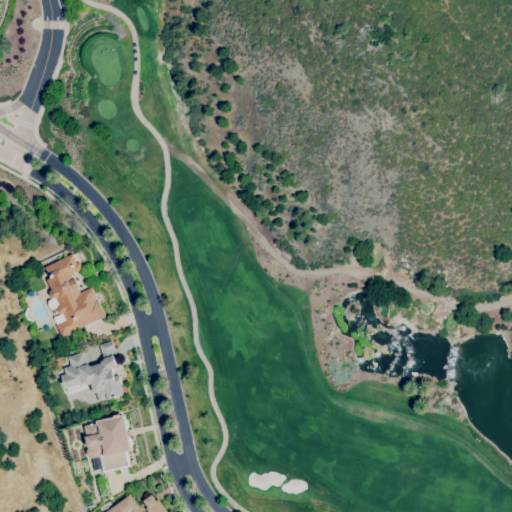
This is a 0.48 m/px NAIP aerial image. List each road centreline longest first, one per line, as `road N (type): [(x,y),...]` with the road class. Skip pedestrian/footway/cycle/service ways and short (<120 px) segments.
road 1 (track): [(85,0),(116,9),(134,30),(135,100),(167,150),(166,214),(226,427),(214,473),(249,511)]
road 2 (residential): [(221,511),(191,467),(151,284),(134,248),(93,192),(0,125)]
road 3 (residential): [(0,152),(67,195),(117,259),(143,325),(175,474),(198,511)]
road 4 (track): [(165,144),(297,268),(386,273),(464,308),(511,299)]
